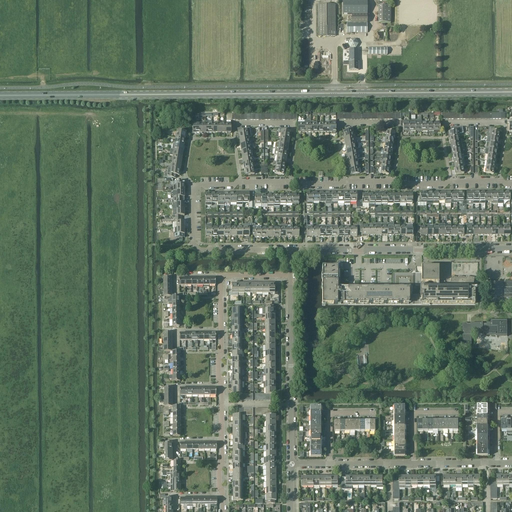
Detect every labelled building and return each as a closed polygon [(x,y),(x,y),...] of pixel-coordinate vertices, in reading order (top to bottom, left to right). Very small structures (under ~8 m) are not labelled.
[(343,0),(343,15),(351,15),(367,15),(366,0),(343,0)] [(318,5),(318,36),(335,36),(335,5),(318,5)] [(391,6),(389,6),(379,6),(379,23),(391,23),(391,6)] [(351,15),(351,23),(347,23),(347,33),(367,33),(367,23),(367,15),(351,15)] [(348,44),(350,48),(356,48),(358,44),(356,39),(350,39),(348,44)] [(343,62),(343,65),(349,65),(349,70),(358,70),(358,50),(349,50),(349,62),(343,62)] [(383,131),(385,131),(384,135),(383,134),(383,137),(386,137),(393,139),(393,135),(395,135),(395,132),(392,132),(393,127),(384,127),(383,131)] [(450,138),(460,136),(459,134),(463,133),(462,127),(451,127),(451,132),(449,132),(450,135),(450,138)] [(487,136),(498,138),(498,134),(500,135),(500,132),(494,131),(495,128),(489,127),(487,136)] [(242,132),(238,133),(239,135),(239,139),(241,139),(249,138),(251,137),(249,128),(248,128),(242,129),(242,132)] [(280,137),(288,139),(289,135),(290,135),(290,132),(285,131),(285,129),(280,128),(280,133),(281,133),(280,137)] [(346,132),(343,132),(344,135),(345,135),(345,138),(353,137),(353,133),(354,133),(354,132),(355,132),(355,131),(355,130),(354,130),(353,128),(346,129),(346,132)] [(276,143),(275,149),(278,150),(286,151),(287,145),(279,144),(276,143)] [(171,149),(170,155),(173,156),(181,157),(182,151),(174,150),(171,149)] [(169,167),(168,174),(165,173),(165,177),(174,178),(174,175),(179,176),(179,175),(178,175),(179,170),(171,168),(169,167)] [(173,187),(173,191),(184,191),(184,182),(171,182),(171,185),(173,185),(173,187)] [(173,197),(172,197),(172,200),(172,201),(181,201),(182,197),(184,197),(184,191),(173,191),(173,197)] [(350,194),(350,202),(356,202),(356,207),(359,207),(359,200),(356,200),(356,193),(354,193),(354,194),(350,194)] [(427,203),(427,201),(427,194),(421,194),(421,193),(420,193),(420,196),(417,196),(417,203),(427,203)] [(467,205),(467,201),(467,193),(463,193),(461,193),(461,194),(457,194),(457,203),(463,203),(463,205),(467,205)] [(243,195),(243,203),(249,203),(249,208),(252,208),(252,201),(249,201),(249,194),(246,194),(246,195),(243,195)] [(359,200),(359,207),(362,207),(362,204),(369,204),(369,196),(363,196),(363,195),(362,195),(362,200),(359,200)] [(252,201),(252,208),(255,208),(255,205),(261,205),(261,197),(255,197),(255,196),(255,201),(252,201)] [(181,201),(172,201),(172,204),(173,204),(173,209),(184,210),(184,203),(181,203),(181,201)] [(173,216),(172,216),(172,219),(174,219),(182,219),(182,216),(184,216),(184,210),(173,209),(173,216)] [(182,219),(174,219),(174,222),(175,222),(175,228),(184,228),(184,222),(182,222),(182,219)] [(307,219),(304,219),(304,220),(304,234),(307,234),(307,237),(307,236),(313,236),(313,228),(313,226),(307,226),(307,220),(307,219)] [(249,223),(249,224),(243,224),(243,228),(243,236),(246,236),(246,237),(249,237),(249,231),(252,231),(252,224),(252,223),(249,223)] [(357,236),(360,236),(360,235),(360,231),(359,223),(356,223),(356,228),(350,228),(351,236),(354,236),(354,237),(357,237),(357,236)] [(360,235),(369,235),(369,225),(363,225),(363,223),(359,223),(360,231),(360,235)] [(252,235),(255,235),(255,238),(255,237),(261,237),(261,228),(261,226),(255,226),(255,224),(252,224),(252,231),(252,235)] [(457,227),(457,235),(461,234),(461,236),(464,236),(464,235),(467,235),(467,224),(463,224),(463,227),(457,227)] [(420,233),(420,236),(421,236),(421,235),(427,235),(427,227),(420,227),(420,226),(417,226),(417,233),(420,233)] [(184,228),(175,228),(175,234),(174,234),(174,238),(182,238),(182,234),(184,234),(184,228)] [(408,274),(395,274),(395,290),(408,290),(408,302),(404,302),(404,304),(421,304),(429,304),(474,304),(474,296),(476,296),(476,288),(473,288),(474,278),(467,277),(467,278),(466,278),(462,278),(459,277),(459,278),(452,277),(451,277),(449,289),(439,289),(439,266),(431,266),(431,267),(422,267),(421,267),(421,273),(421,274),(416,274),(408,274)] [(337,267),(322,267),(322,305),(394,305),(429,305),(429,304),(421,304),(404,304),(404,302),(408,302),(408,290),(395,290),(395,274),(408,274),(416,274),(421,274),(421,273),(416,273),(408,273),(393,273),(393,288),(337,288),(337,267)] [(268,283),(268,293),(274,293),(274,295),(278,295),(278,287),(275,287),(275,283),(268,283)] [(231,287),(229,287),(229,295),(238,295),(238,293),(238,284),(231,284),(231,287)] [(232,315),(242,315),(242,309),(241,309),(241,306),(235,306),(235,309),(232,309),(232,315)] [(262,315),(265,315),(275,315),(275,308),(274,308),(274,306),(262,306),(262,309),(262,315)] [(477,323),(473,323),(473,331),(483,331),(483,332),(483,333),(487,333),(487,336),(487,335),(497,335),(497,336),(507,336),(508,336),(507,320),(491,320),(491,323),(487,323),(487,324),(483,324),(483,323),(477,323)] [(467,323),(463,323),(463,331),(464,331),(464,335),(463,335),(463,347),(472,347),(472,335),(473,335),(473,331),(473,323),(471,323),(471,324),(467,324),(467,323)] [(375,426),(375,421),(370,421),(370,432),(375,432),(375,433),(378,433),(378,426),(375,426)] [(346,478),(342,478),(342,480),(342,486),(342,490),(352,490),(352,486),(352,476),(350,477),(350,476),(346,476),(346,477),(346,478)] [(338,477),(332,477),(332,486),(342,486),(342,480),(338,480),(338,477)] [(276,494),(266,494),(266,501),(266,504),(275,504),(275,501),(276,501),(276,494)]
